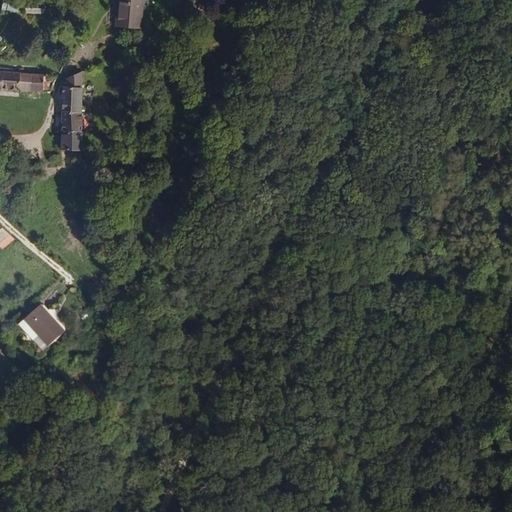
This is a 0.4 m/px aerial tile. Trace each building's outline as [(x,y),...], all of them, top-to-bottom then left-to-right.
[(196,13),(197,0),(184,0),(183,12),(196,13)] [(140,38),(144,4),(117,1),(113,35),(140,38)] [(18,93),(19,75),(9,75),(1,74),(0,92),(18,93)] [(39,94),(40,77),(19,75),(18,93),(39,94)] [(79,114),(80,75),(63,83),(63,88),(59,88),(59,89),(58,113),(79,114)] [(79,133),(79,114),(58,113),(58,132),(79,133)] [(79,152),(79,133),(58,132),(57,152),(79,152)] [(0,246),(2,249),(15,239),(0,225),(0,246)] [(61,336),(39,307),(17,325),(30,342),(36,338),(44,348),(61,336)] [(44,348),(36,338),(30,342),(39,353),(44,348)]
